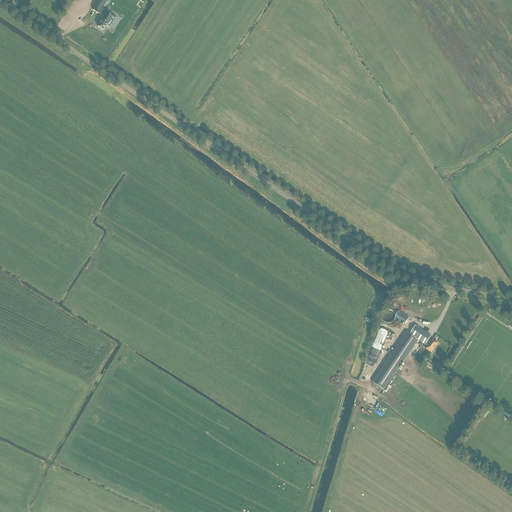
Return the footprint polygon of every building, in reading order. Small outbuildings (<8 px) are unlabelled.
[(95,0),(76,0),(71,8),(84,17),(95,0)] [(102,5),(96,1),(87,13),(94,18),(94,17),(98,19),(97,19),(95,23),(94,25),(95,26),(92,30),(97,34),(100,29),(104,31),(111,21),(101,15),(100,15),(97,13),(102,5)] [(384,311),(382,315),(382,319),(383,322),(386,324),(390,323),(393,321),(395,318),(394,314),(392,311),(388,310),(384,311)] [(405,325),(409,319),(399,312),(395,318),(405,325)] [(431,337),(416,326),(410,335),(407,333),(372,383),(384,391),(419,341),(425,346),(425,345),(428,347),(426,350),(432,353),(438,344),(433,340),(432,342),(429,340),(431,337)] [(432,369),(436,364),(429,359),(426,364),(432,369)] [(398,387),(392,384),(391,387),(389,386),(387,389),(394,393),(398,387)] [(441,406),(448,396),(442,392),(435,402),(441,406)]
